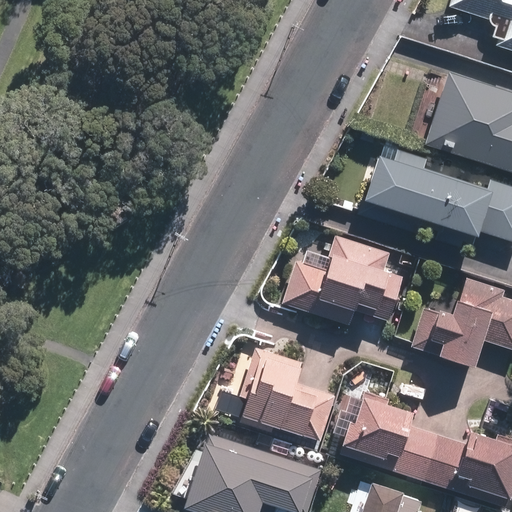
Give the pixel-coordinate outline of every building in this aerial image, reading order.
[(511,49),(511,0),(453,0),(452,6),(491,19),(491,21),(493,23),(493,25),(495,26),(496,27),(497,28),(494,37),(500,39),(498,45),(511,49)] [(423,144),(511,172),(511,93),(445,72),(423,144)] [(359,203),(355,215),(415,234),(418,228),(434,232),(432,241),(458,248),(460,242),(470,245),(474,232),(511,243),(511,188),(486,180),(484,189),(419,169),(422,159),(395,150),(391,164),(374,158),(359,203)] [(275,301),(342,323),(347,308),(383,320),(398,275),(377,268),(383,250),(329,233),(322,255),(301,248),(296,261),(289,258),(275,301)] [(405,344),(469,365),(478,338),(511,349),(511,299),(497,294),(499,288),(461,276),(454,298),(452,297),(447,313),(418,304),(405,344)] [(276,426),(323,441),(338,394),(299,382),(306,362),(257,346),(242,396),(250,399),(242,422),(274,432),(276,426)] [(426,481),(441,435),(412,426),(417,412),(390,403),(392,398),(369,391),(368,396),(366,396),(358,422),(352,420),(342,453),(426,481)] [(441,435),(426,481),(509,508),(511,497),(511,437),(501,434),(499,439),(473,431),(469,444),(441,435)] [(281,474),(287,453),(269,448),(270,445),(237,435),(218,495),(212,493),(206,511),(354,511),(356,506),(300,488),(301,486),(261,473),(262,468),(281,474)]
